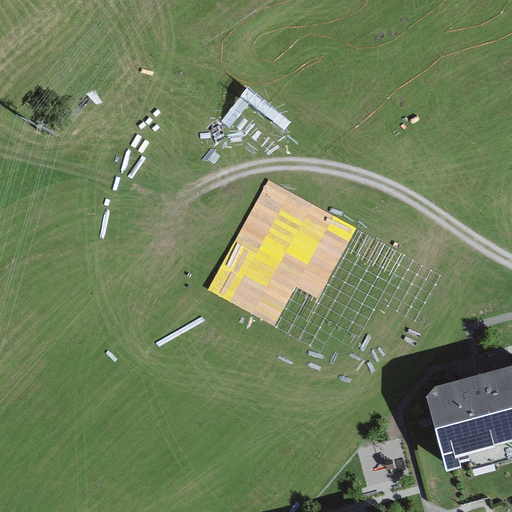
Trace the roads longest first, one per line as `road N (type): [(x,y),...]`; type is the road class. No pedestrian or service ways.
road 1 (track): [(511,260),(382,182),(329,164),(277,162),(182,196)]
road 2 (track): [(0,276),(42,252),(147,220),(182,196)]
